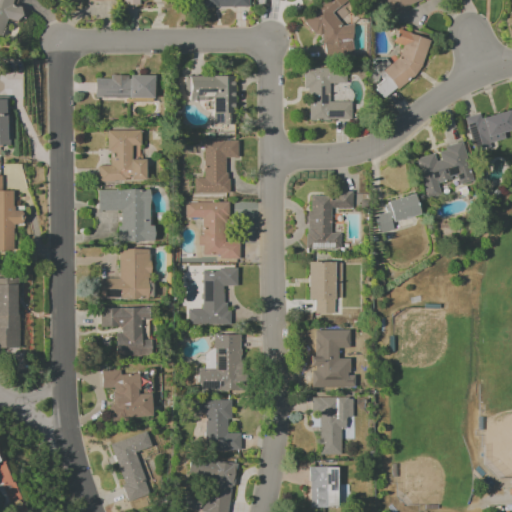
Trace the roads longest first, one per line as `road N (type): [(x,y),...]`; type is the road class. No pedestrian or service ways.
road 1 (residential): [(67,46),(62,413),(90,511)]
road 2 (residential): [(262,511),(278,443),(272,158)]
road 3 (residential): [(272,158),(267,46),(67,46)]
road 4 (residential): [(511,64),(436,99),(388,140),(352,156),(272,158)]
